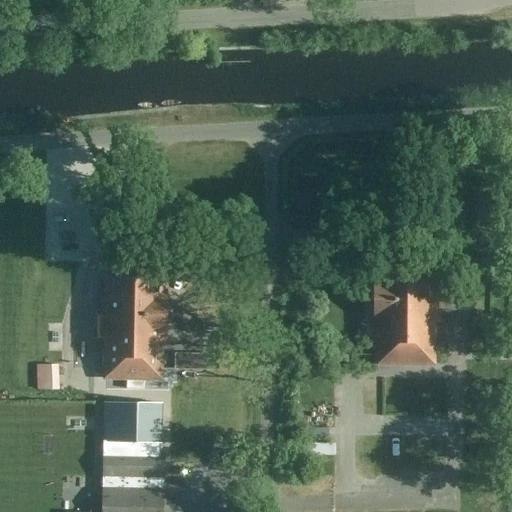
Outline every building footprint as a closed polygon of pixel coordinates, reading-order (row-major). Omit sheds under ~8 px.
[(377,364),(380,365),(433,365),(433,323),(439,323),(439,284),(433,284),(433,264),(377,263),(377,276),(373,276),(373,322),(377,322),(377,364)] [(103,378),(159,379),(160,340),(164,340),(165,291),(161,291),(161,279),(105,278),(105,298),(100,298),(100,331),(104,331),(103,378)] [(57,366),(37,366),(37,390),(57,390),(57,366)] [(159,404),(103,403),(102,482),(103,482),(102,493),(101,492),(101,511),(161,511),(162,492),(161,492),(162,482),(163,482),(163,459),(158,458),(159,404)] [(298,456),(328,456),(328,446),(298,446),(298,456)]
